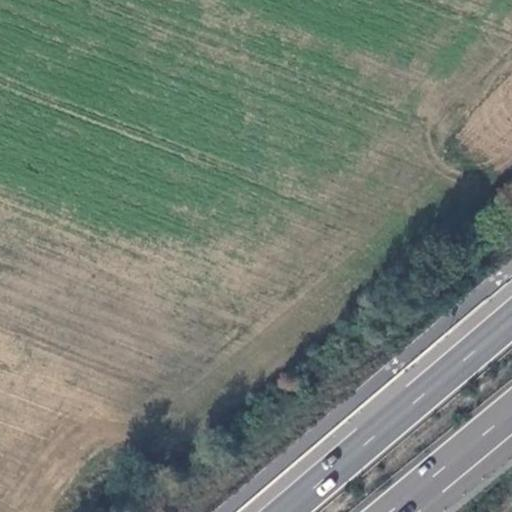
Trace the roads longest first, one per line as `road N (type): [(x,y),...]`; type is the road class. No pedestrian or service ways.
road 1 (primary): [(511,321),(292,511)]
road 2 (primary): [(396,511),(511,414)]
